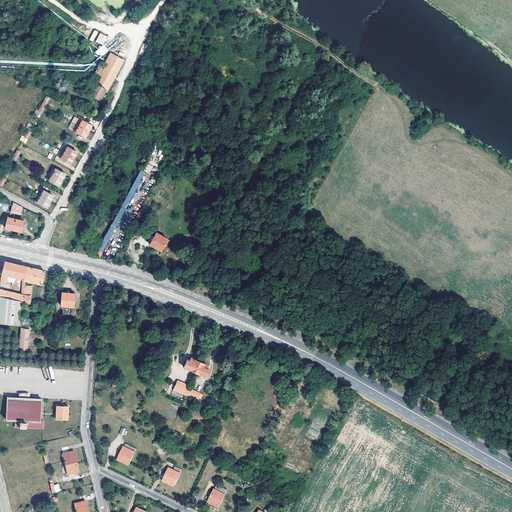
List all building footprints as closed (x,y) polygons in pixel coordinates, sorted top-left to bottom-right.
[(104,45),(95,51),(100,58),(109,51),(104,45)] [(102,67),(99,66),(98,68),(96,71),(94,76),(92,75),(89,81),(89,82),(95,84),(105,90),(106,91),(107,90),(123,60),(110,53),(102,67)] [(105,90),(95,84),(90,94),(100,100),(102,96),(105,97),(106,95),(103,93),(105,90)] [(39,117),(42,112),(39,110),(37,109),(33,114),(39,117)] [(175,116),(172,114),(165,124),(168,126),(175,116)] [(85,137),(91,125),(81,120),(79,119),(73,130),(75,131),(75,132),(85,137)] [(32,129),(29,128),(24,137),(27,138),(32,129)] [(167,147),(155,141),(146,158),(158,164),(167,147)] [(71,164),(77,152),(67,147),(65,146),(59,157),(61,158),(71,164)] [(20,151),(17,150),(10,163),(16,166),(18,162),(16,160),(20,151)] [(59,186),(65,174),(55,168),(55,169),(53,168),(47,179),(49,180),(59,186)] [(145,172),(140,169),(127,194),(132,197),(145,172)] [(1,179),(0,178),(0,184),(2,186),(9,173),(5,172),(1,179)] [(47,208),(53,196),(43,191),(41,190),(35,201),(37,202),(47,208)] [(100,257),(132,197),(127,194),(98,250),(99,251),(96,255),(100,257)] [(20,214),(22,207),(13,202),(12,205),(11,212),(20,214)] [(146,208),(142,205),(134,221),(138,223),(146,208)] [(23,220),(7,217),(5,228),(21,232),(23,220)] [(149,240),(151,241),(149,244),(161,251),(166,240),(154,234),(153,236),(151,235),(149,240)] [(0,278),(0,283),(0,284),(5,286),(8,275),(23,279),(26,267),(5,262),(0,278)] [(44,272),(26,267),(23,279),(21,294),(24,295),(25,284),(25,281),(41,285),(44,272)] [(24,295),(21,294),(0,290),(0,297),(23,302),(24,295)] [(73,307),(75,294),(61,293),(60,306),(62,306),(62,314),(69,314),(69,307),(73,307)] [(0,297),(0,323),(20,326),(23,302),(0,297)] [(27,347),(28,330),(21,328),(19,350),(29,350),(29,348),(27,347)] [(186,360),(182,368),(204,377),(208,369),(205,368),(206,366),(189,358),(188,361),(186,360)] [(183,391),(181,398),(185,400),(188,393),(200,398),(202,395),(200,395),(200,394),(187,389),(188,387),(174,381),(172,387),(183,391)] [(41,399),(28,398),(21,398),(8,397),(7,397),(6,419),(7,419),(15,419),(15,427),(19,427),(19,428),(20,428),(20,427),(25,427),(25,428),(25,427),(43,428),(44,421),(40,420),(42,398),(41,398),(41,399)] [(69,407),(57,406),(56,419),(68,420),(69,407)] [(165,446),(156,441),(154,445),(163,449),(165,446)] [(137,449),(127,444),(119,460),(130,465),(137,449)] [(74,451),(63,454),(68,474),(79,472),(74,451)] [(183,470),(177,468),(176,471),(171,469),(165,481),(176,486),(183,470)] [(228,491),(217,486),(209,502),(221,508),(228,491)] [(88,511),(86,501),(75,504),(76,511),(88,511)]
